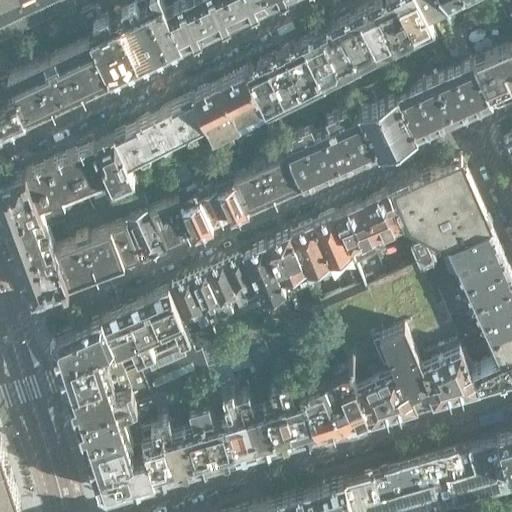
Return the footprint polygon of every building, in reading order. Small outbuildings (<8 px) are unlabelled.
[(0,0),(0,1),(14,30),(75,2),(74,0),(0,0)] [(106,0),(74,0),(75,2),(80,12),(106,0)] [(168,48),(148,5),(140,9),(135,0),(131,0),(128,1),(154,55),(168,48)] [(168,9),(163,0),(154,0),(155,1),(148,5),(168,48),(182,41),(168,9)] [(211,27),(198,0),(178,0),(173,3),(175,6),(168,9),(182,41),(211,27)] [(240,13),(233,0),(198,0),(211,27),(240,13)] [(267,0),(233,0),(240,13),(267,0)] [(393,37),(374,0),(371,0),(355,8),(356,8),(374,46),(393,37)] [(411,28),(397,0),(374,0),(393,37),(411,28)] [(430,18),(420,0),(397,0),(411,28),(430,18)] [(463,38),(447,5),(444,0),(420,0),(430,18),(444,47),(463,38)] [(0,37),(14,30),(0,1),(0,37)] [(154,55),(128,1),(122,5),(127,15),(119,19),(139,61),(154,55)] [(82,23),(74,6),(59,13),(67,30),(82,23)] [(511,14),(511,13),(507,15),(503,6),(489,12),(494,23),(501,20),(509,39),(472,55),(492,96),(495,95),(498,96),(511,90),(511,14)] [(374,46),(356,8),(337,17),(356,55),(374,46)] [(110,75),(139,61),(119,19),(111,22),(106,12),(93,18),(98,29),(6,72),(13,86),(26,114),(44,106),(43,105),(63,96),(64,97),(74,92),(74,91),(94,82),(94,83),(110,75)] [(356,55),(337,17),(319,26),(338,64),(356,55)] [(338,64),(319,26),(301,36),(319,73),(338,64)] [(319,73),(301,36),(300,35),(282,45),(301,83),(319,73)] [(301,83),(282,45),(264,54),(283,92),(301,83)] [(283,92),(264,54),(245,63),(264,101),(283,92)] [(492,96),(472,55),(436,71),(454,113),(492,96)] [(264,101),(245,63),(220,76),(242,121),(243,122),(268,110),(264,101)] [(0,91),(13,86),(6,72),(5,70),(0,72),(0,91)] [(454,113),(436,71),(397,88),(416,131),(417,130),(454,113)] [(242,121),(220,76),(192,89),(206,118),(214,135),(242,121)] [(416,131),(397,88),(387,93),(379,76),(363,83),(370,100),(359,105),(360,107),(378,147),(378,148),(380,147),(392,141),(392,142),(404,137),(403,136),(415,131),(416,131)] [(26,115),(26,114),(13,86),(0,91),(0,126),(25,115),(26,115)] [(171,135),(206,118),(192,89),(115,127),(128,156),(162,139),(166,140),(170,138),(171,135)] [(378,147),(360,107),(352,111),(348,101),(337,106),(359,156),(378,147)] [(359,156),(337,106),(326,110),(331,120),(323,124),(340,164),(359,156)] [(340,164),(323,124),(315,127),(306,108),(296,113),(300,122),(322,172),(340,164)] [(322,172),(300,122),(289,127),(293,137),(285,140),(287,144),(303,180),(322,172)] [(128,156),(115,127),(94,138),(108,171),(115,185),(136,175),(128,156)] [(62,190),(108,171),(94,138),(26,166),(40,203),(40,204),(53,199),(53,200),(64,196),(62,190)] [(303,180),(287,144),(266,154),(264,150),(252,155),(254,159),(233,168),(249,204),(249,205),(266,197),(266,196),(286,187),(286,188),(303,180)] [(208,158),(204,150),(185,158),(189,166),(208,158)] [(491,219),(461,151),(392,182),(410,223),(422,250),(491,219)] [(249,204),(233,168),(230,163),(223,166),(228,177),(218,181),(231,212),(249,204)] [(40,203),(26,166),(0,175),(0,202),(5,216),(40,203)] [(231,212),(218,181),(207,186),(202,175),(194,179),(213,220),(231,212)] [(213,220),(194,179),(187,182),(191,193),(181,197),(195,228),(213,220)] [(410,223),(392,182),(336,207),(354,248),(410,223)] [(166,241),(149,204),(142,187),(120,197),(128,215),(144,250),(166,241)] [(195,228),(181,197),(178,191),(149,204),(166,241),(195,228)] [(54,240),(48,224),(40,204),(40,203),(5,216),(19,253),(54,240)] [(354,248),(336,207),(313,217),(331,258),(354,248)] [(144,250),(128,215),(90,230),(88,226),(76,231),(77,234),(55,243),(69,279),(87,273),(86,272),(107,264),(107,265),(123,259),(144,250)] [(331,258),(313,217),(291,227),(309,268),(331,258)] [(430,269),(456,257),(499,238),(491,219),(422,250),(430,269)] [(430,269),(422,250),(410,223),(354,248),(356,252),(366,276),(361,278),(320,296),(347,357),(372,411),(480,380),(472,362),(447,306),(430,269)] [(309,268),(291,227),(266,238),(287,285),(312,274),(309,268)] [(287,285),(266,238),(244,248),(265,295),(287,285)] [(464,276),(507,256),(499,238),(456,257),(464,276)] [(69,279),(55,243),(54,240),(19,253),(33,291),(69,279)] [(267,299),(265,295),(244,248),(226,256),(245,299),(249,307),(253,305),(245,285),(253,281),(262,301),(267,299)] [(366,276),(356,252),(350,255),(361,278),(366,276)] [(245,299),(226,256),(208,264),(223,298),(234,294),(238,302),(245,299)] [(473,294),(511,276),(511,266),(507,256),(464,276),(473,294)] [(223,298),(208,264),(190,272),(209,315),(216,312),(212,303),(223,298)] [(209,315),(190,272),(171,280),(187,315),(198,310),(201,318),(209,315)] [(481,313),(511,299),(511,276),(473,294),(481,313)] [(192,335),(168,282),(101,311),(114,339),(119,351),(125,365),(192,335)] [(489,331),(511,321),(511,299),(481,313),(489,331)] [(242,323),(237,310),(230,313),(235,326),(242,323)] [(114,339),(101,311),(56,331),(53,330),(50,338),(52,339),(59,358),(95,346),(114,339)] [(272,362),(264,332),(278,325),(274,316),(245,329),(256,367),(272,362)] [(217,334),(212,321),(204,325),(210,337),(217,334)] [(511,344),(511,343),(511,321),(489,331),(497,350),(511,344)] [(250,363),(239,328),(205,343),(216,379),(236,373),(234,367),(250,363)] [(301,347),(294,332),(283,337),(289,352),(301,347)] [(511,345),(511,344),(497,350),(472,362),(480,380),(511,371),(511,345)] [(105,375),(95,346),(59,358),(68,387),(105,375)] [(125,365),(119,351),(114,353),(122,370),(127,368),(125,365)] [(372,411),(347,357),(321,369),(323,374),(343,419),(353,417),(355,418),(364,416),(364,413),(372,411)] [(318,427),(303,384),(294,387),(289,369),(280,372),(297,433),(318,427)] [(297,433),(280,372),(270,374),(275,392),(264,395),(277,439),(297,433)] [(343,419),(323,374),(303,383),(303,384),(318,427),(343,419)] [(130,394),(127,384),(114,388),(110,392),(105,375),(68,387),(76,411),(130,394)] [(277,439),(264,395),(254,399),(249,381),(239,383),(256,444),(277,439)] [(256,444),(239,383),(229,386),(234,404),(224,407),(236,450),(256,444)] [(236,450),(224,407),(213,410),(208,392),(198,395),(216,456),(236,450)] [(120,423),(115,407),(120,407),(133,403),(130,394),(76,411),(84,435),(120,423)] [(216,456),(198,395),(188,398),(194,416),(183,419),(195,462),(216,456)] [(195,462),(183,419),(172,422),(167,404),(157,407),(159,412),(175,468),(195,462)] [(94,465),(130,453),(128,446),(131,439),(143,435),(147,448),(155,474),(175,468),(159,412),(138,418),(120,423),(84,435),(94,465)] [(511,467),(511,425),(498,429),(509,468),(511,467)] [(391,511),(511,477),(509,468),(498,429),(344,473),(355,511),(391,511)] [(3,444),(0,435),(0,507),(14,504),(15,504),(17,503),(18,502),(19,501),(20,500),(20,499),(20,497),(20,496),(20,495),(19,494),(15,481),(13,474),(11,468),(11,466),(10,466),(3,446),(4,446),(3,444)] [(130,453),(94,465),(99,483),(98,485),(107,490),(108,488),(155,474),(147,448),(130,453)] [(355,511),(344,473),(317,481),(325,511),(355,511)] [(325,511),(317,481),(289,490),(295,511),(325,511)] [(295,511),(289,490),(262,498),(265,511),(295,511)] [(265,511),(262,498),(234,506),(236,511),(265,511)]
